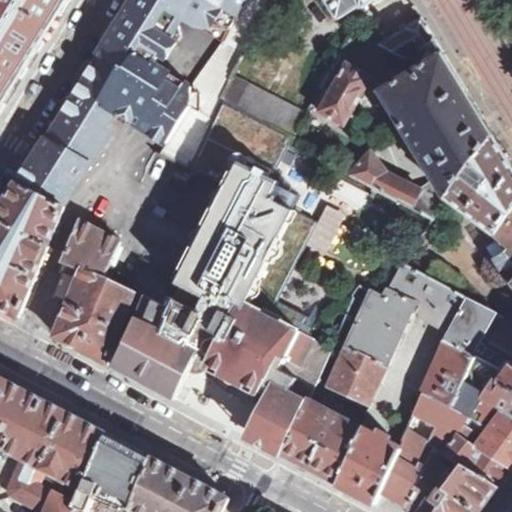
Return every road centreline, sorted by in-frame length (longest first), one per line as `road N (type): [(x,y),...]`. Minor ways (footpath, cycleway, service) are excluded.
road 1 (residential): [(0,343),(267,483)]
road 2 (residential): [(103,0),(0,162)]
